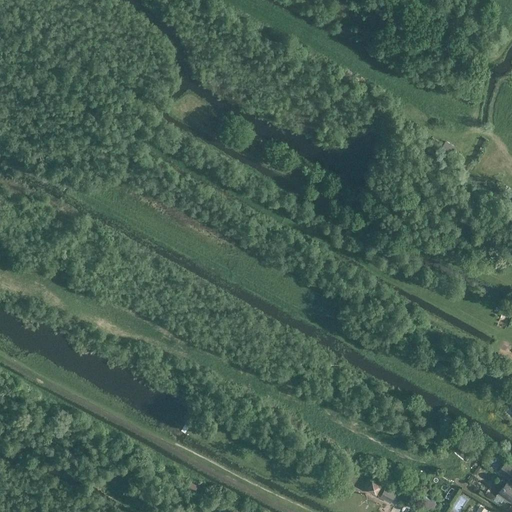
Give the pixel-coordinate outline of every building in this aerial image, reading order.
[(496,469),(503,458),(491,450),(484,460),(496,469)] [(509,478),(511,474),(511,472),(502,465),(498,471),(509,478)] [(511,503),(511,483),(507,480),(498,493),(511,503)] [(194,493),(199,485),(192,481),(187,489),(194,493)] [(381,485),(372,481),(370,484),(367,490),(376,495),(376,494),(380,496),(380,497),(385,500),(390,503),(391,502),(396,505),(400,498),(401,496),(395,494),(396,493),(386,487),(387,486),(382,483),(381,485)]
